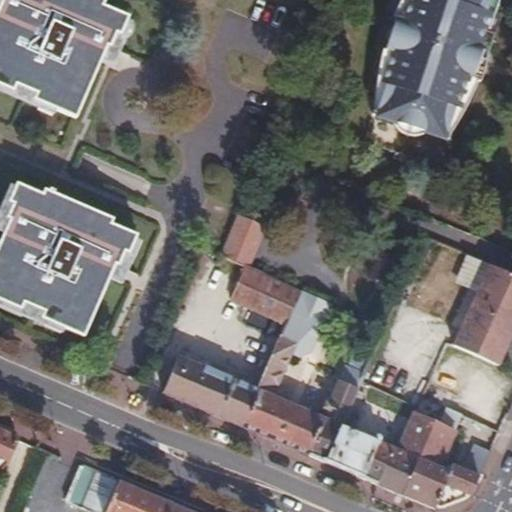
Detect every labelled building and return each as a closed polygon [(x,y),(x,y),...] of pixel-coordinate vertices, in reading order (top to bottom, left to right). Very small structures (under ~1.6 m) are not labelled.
[(119,36),(128,17),(103,6),(102,0),(0,0),(0,1),(3,2),(0,9),(0,85),(15,92),(19,86),(37,94),(35,100),(78,119),(104,54),(107,55),(116,35),(119,36)] [(486,7),(488,0),(409,0),(403,19),(395,17),(393,23),(398,28),(393,41),(387,44),(386,49),(393,51),(382,83),(387,85),(377,116),(443,137),(453,106),(458,107),(470,77),(480,80),(486,27),(491,9),(486,7)] [(112,225),(113,219),(56,195),(55,192),(52,190),(50,193),(44,191),(42,194),(19,184),(10,204),(13,205),(7,219),(9,220),(0,243),(0,300),(23,310),(25,307),(44,315),(42,319),(85,338),(113,271),(117,272),(125,257),(128,259),(138,236),(112,225)] [(236,214),(218,256),(248,268),(265,227),(236,214)] [(498,368),(511,338),(511,274),(491,266),(453,347),(472,356),(498,368)] [(301,290),(248,268),(234,303),(286,325),(301,290)] [(258,390),(244,427),(313,456),(327,419),(325,418),(276,397),(294,353),(303,357),(313,353),(333,304),(301,290),(286,325),(258,390)] [(453,347),(447,344),(429,383),(455,396),(472,356),(453,347)] [(350,366),(366,373),(374,354),(358,347),(350,366)] [(179,357),(164,393),(244,427),(258,390),(179,357)] [(325,418),(327,419),(343,426),(352,405),(366,373),(350,366),(347,366),(325,418)] [(398,450),(382,485),(439,508),(469,498),(471,494),(474,495),(492,454),(476,447),(466,471),(452,466),(449,472),(436,466),(438,460),(442,461),(455,431),(461,417),(448,410),(442,424),(415,413),(398,450)] [(461,417),(455,431),(483,442),(488,429),(461,417)] [(327,419),(313,456),(382,485),(398,450),(343,426),(327,419)] [(18,438),(0,429),(0,456),(9,460),(18,438)] [(106,511),(119,481),(83,466),(69,500),(94,511),(106,511)] [(119,481),(106,511),(170,511),(174,505),(119,481)]
